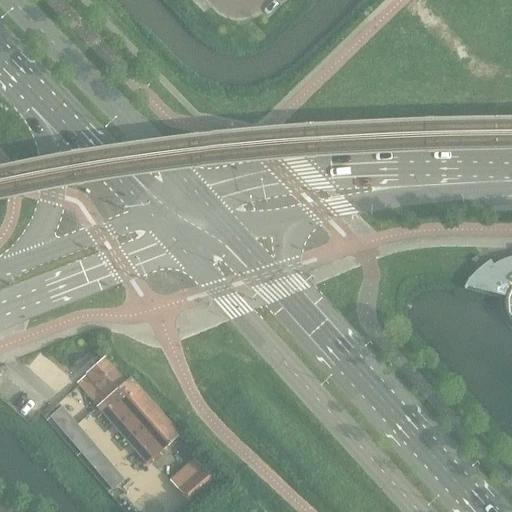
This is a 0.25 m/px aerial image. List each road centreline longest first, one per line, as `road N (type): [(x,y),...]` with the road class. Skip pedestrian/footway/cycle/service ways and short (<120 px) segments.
road 1 (secondary): [(180,243),(424,511)]
road 2 (tertiary): [(511,164),(331,173),(205,202)]
road 3 (secondary): [(205,202),(13,0)]
road 4 (secondary): [(484,511),(304,310)]
road 5 (tertiary): [(21,76),(56,181),(40,229),(17,263)]
road 6 (tertiary): [(0,310),(180,243)]
road 7 (secondary): [(21,76),(152,214)]
road 8 (tertiary): [(340,206),(511,189)]
road 9 (tertiary): [(152,214),(17,263)]
road 10 (tertiary): [(304,310),(290,250),(309,224),(340,206)]
